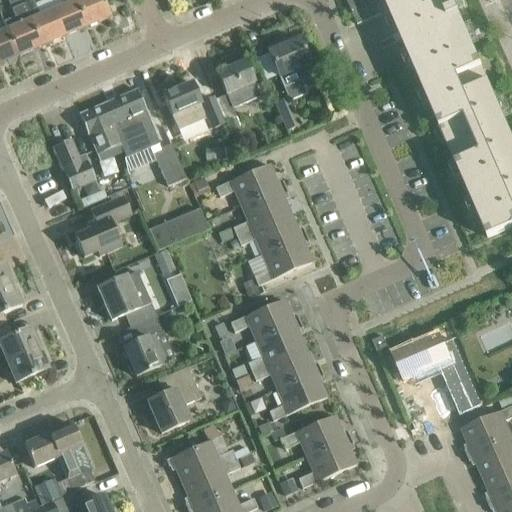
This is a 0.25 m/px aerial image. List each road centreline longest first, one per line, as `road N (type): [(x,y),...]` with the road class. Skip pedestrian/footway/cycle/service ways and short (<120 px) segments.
road 1 (residential): [(395,463),(337,309),(353,289),(404,269),(418,255),(415,233),(316,0)]
road 2 (residential): [(94,376),(3,167)]
road 3 (residential): [(0,114),(163,42)]
road 4 (residential): [(153,511),(94,376)]
